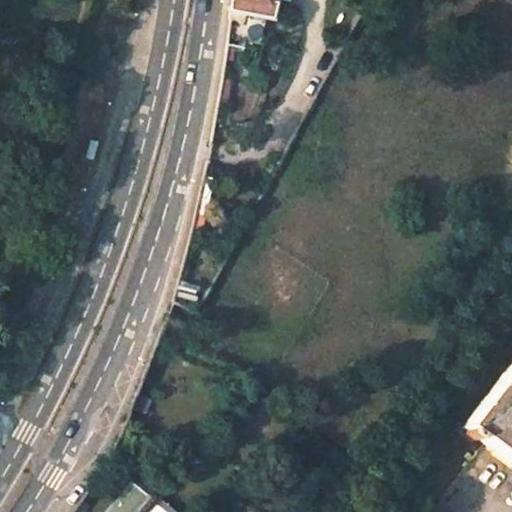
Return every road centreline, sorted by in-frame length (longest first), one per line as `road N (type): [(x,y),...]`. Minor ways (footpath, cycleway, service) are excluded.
road 1 (trunk): [(126,511),(144,470),(451,0)]
road 2 (trunk): [(383,0),(89,456),(64,511)]
road 3 (primary): [(174,0),(138,162),(86,323),(0,479)]
